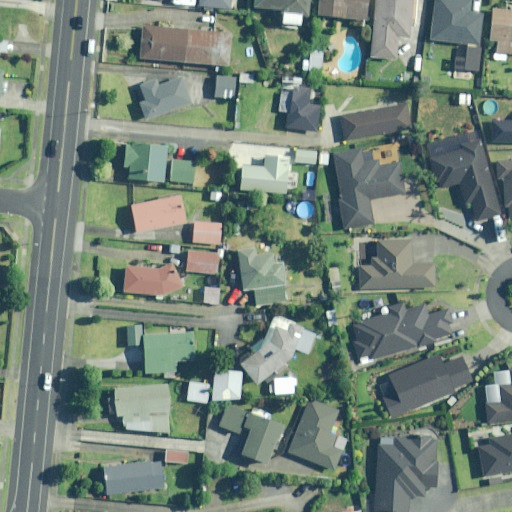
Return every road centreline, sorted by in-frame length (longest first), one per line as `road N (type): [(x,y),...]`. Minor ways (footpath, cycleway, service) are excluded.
road 1 (tertiary): [(25,511),(55,205)]
road 2 (tertiary): [(55,205),(74,0)]
